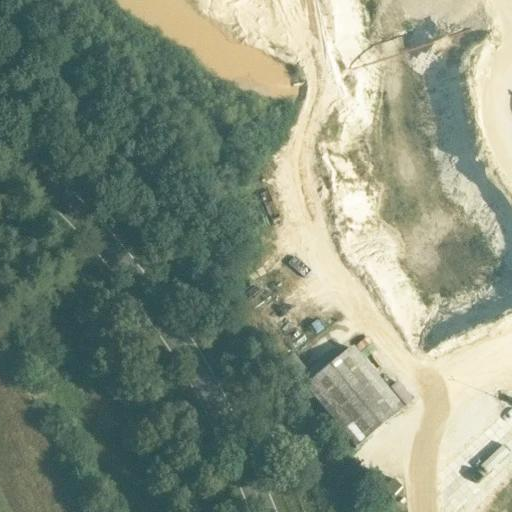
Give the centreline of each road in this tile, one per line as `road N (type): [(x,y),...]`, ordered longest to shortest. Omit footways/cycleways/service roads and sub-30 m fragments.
road 1 (tertiary): [(259,511),(139,277),(0,139)]
road 2 (track): [(511,365),(482,336),(360,121),(342,0)]
road 3 (track): [(438,511),(425,407),(482,336)]
